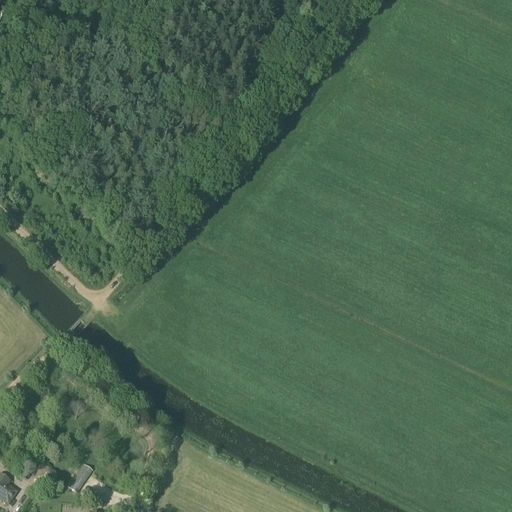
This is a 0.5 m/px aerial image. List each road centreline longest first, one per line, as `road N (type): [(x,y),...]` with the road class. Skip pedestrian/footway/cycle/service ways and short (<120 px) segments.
road 1 (track): [(0,402),(97,309),(95,297),(330,45),(355,0)]
road 2 (unknown): [(46,358),(146,443),(128,498)]
road 3 (track): [(0,212),(95,297)]
